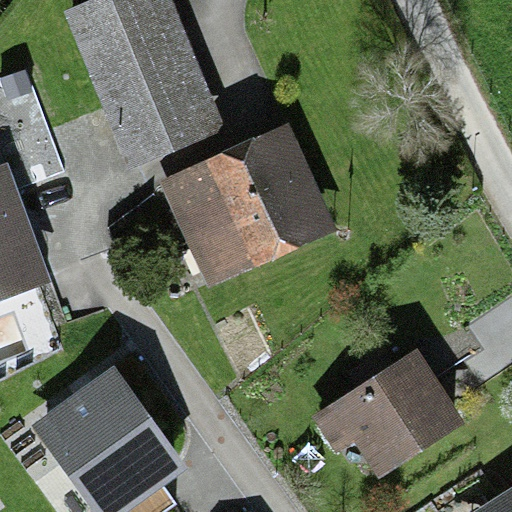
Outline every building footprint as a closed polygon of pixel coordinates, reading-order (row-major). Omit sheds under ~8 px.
[(140,0),(123,0),(80,18),(135,153),(193,129),(140,0)] [(276,144),(174,198),(212,269),(314,216),(276,144)] [(2,179),(0,180),(0,293),(38,280),(2,179)] [(421,360),(320,428),(357,482),(458,414),(421,360)] [(115,378),(46,429),(109,511),(163,511),(179,501),(158,475),(177,460),(115,378)] [(511,511),(511,485),(471,511),(511,511)]
